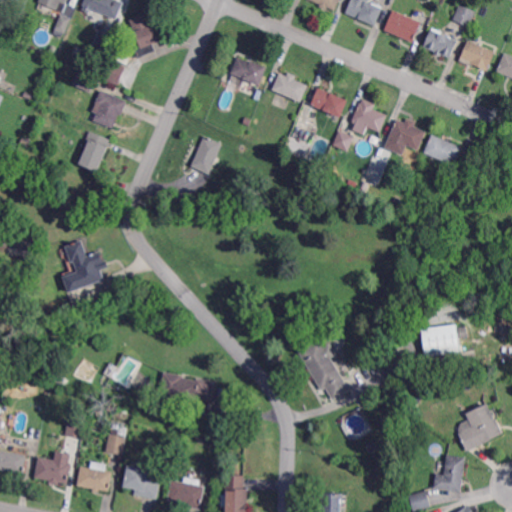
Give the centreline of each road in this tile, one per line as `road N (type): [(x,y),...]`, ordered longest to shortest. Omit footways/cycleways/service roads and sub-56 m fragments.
road 1 (residential): [(220,0),(137,195),(133,223),(287,411),(286,511)]
road 2 (residential): [(220,0),(473,109)]
